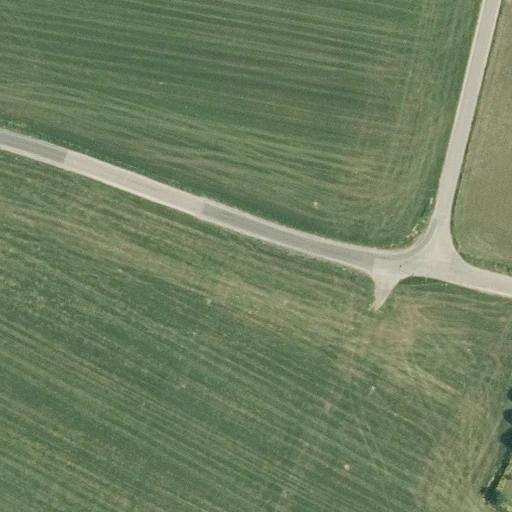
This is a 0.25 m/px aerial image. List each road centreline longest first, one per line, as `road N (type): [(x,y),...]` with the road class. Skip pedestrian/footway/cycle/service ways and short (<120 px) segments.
road 1 (unclassified): [(0,137),(273,235),(431,270)]
road 2 (unclassified): [(431,270),(494,0)]
